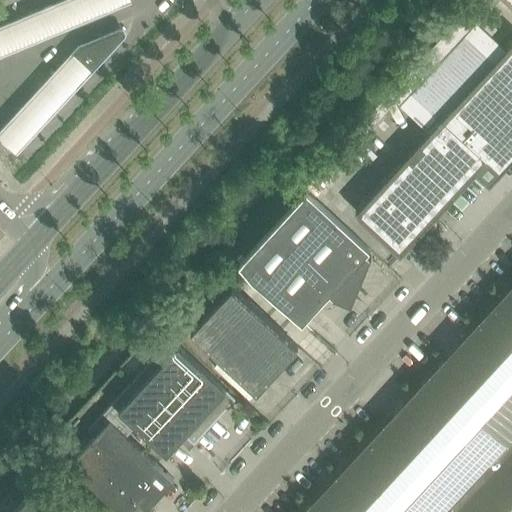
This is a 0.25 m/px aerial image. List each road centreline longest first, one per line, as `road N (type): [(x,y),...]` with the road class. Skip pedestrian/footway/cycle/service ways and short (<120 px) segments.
road 1 (unclassified): [(234,511),(511,211)]
road 2 (secondary): [(49,289),(315,0)]
road 3 (secondary): [(261,0),(19,260)]
